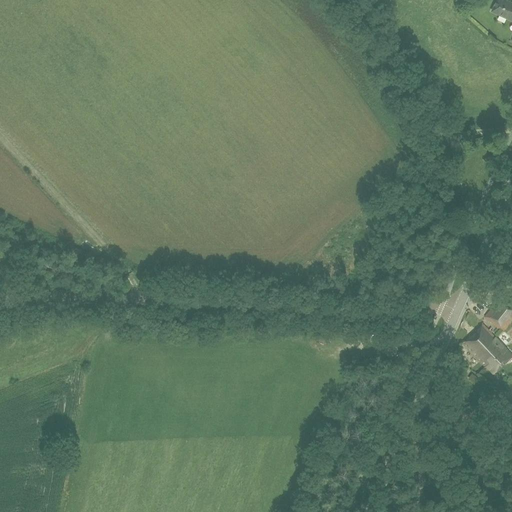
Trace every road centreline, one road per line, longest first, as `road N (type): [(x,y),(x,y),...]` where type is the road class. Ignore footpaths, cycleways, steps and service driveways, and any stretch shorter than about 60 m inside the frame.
road 1 (unclassified): [(457,311),(355,315),(99,299),(0,305)]
road 2 (tertiary): [(369,511),(457,311)]
road 3 (tertiary): [(457,311),(511,186)]
